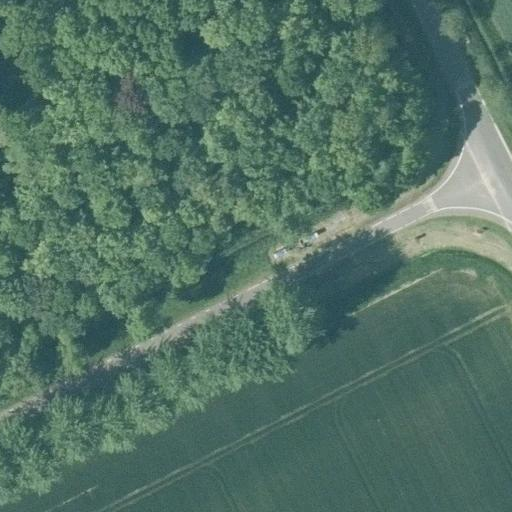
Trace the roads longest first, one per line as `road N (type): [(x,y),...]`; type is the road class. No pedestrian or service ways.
road 1 (unclassified): [(0,425),(501,166)]
road 2 (tertiary): [(501,166),(420,0)]
